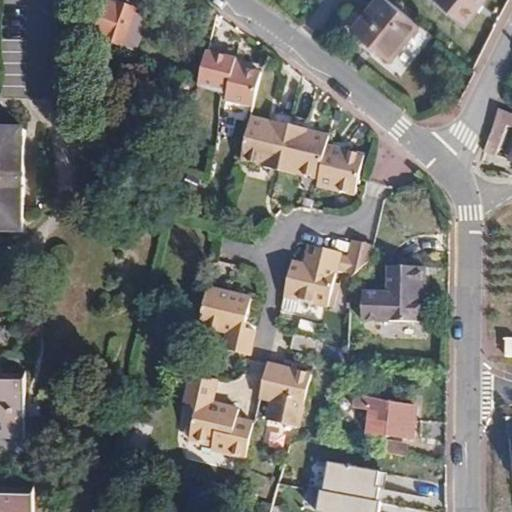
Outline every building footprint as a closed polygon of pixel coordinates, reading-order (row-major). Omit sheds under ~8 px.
[(423,25),(391,0),(376,0),(351,31),(392,62),(423,25)] [(477,0),(436,0),(462,20),(477,0)] [(137,59),(151,25),(138,20),(139,16),(121,7),(120,10),(108,5),(93,37),(137,59)] [(206,97),(262,115),(272,72),(250,66),(251,58),(218,50),(206,97)] [(501,131),(511,136),(511,142),(497,173),(507,177),(511,166),(511,122),(497,115),(475,162),(483,166),(501,131)] [(262,116),(253,155),(271,159),(270,163),(291,168),(301,120),(286,116),(284,122),(262,116)] [(338,142),(341,132),(333,130),(301,120),(291,168),(301,170),(302,166),(331,173),(338,142)] [(0,232),(24,233),(28,132),(0,131),(0,232)] [(365,192),(374,152),(338,142),(331,173),(328,183),(365,192)] [(318,246),(313,264),(303,262),(295,295),(339,307),(348,273),(368,278),(387,258),(389,251),(374,247),(362,244),(358,258),(353,257),(354,254),(318,246)] [(419,331),(421,274),(383,271),(382,302),(358,301),(357,330),(419,331)] [(223,290),(214,327),(240,333),(236,350),(262,355),(268,329),(258,326),(263,300),(223,290)] [(331,346),(306,340),(302,354),(328,361),(328,358),(331,346)] [(309,432),(324,378),(278,365),(269,404),(281,407),(277,422),(309,432)] [(0,378),(0,440),(25,442),(25,378),(0,378)] [(194,399),(212,405),(213,400),(219,402),(225,384),(201,378),(194,399)] [(223,454),(258,466),(269,431),(243,422),(246,411),(219,402),(213,400),(212,405),(201,440),(225,448),(223,454)] [(367,439),(405,447),(409,413),(357,402),(355,415),(370,418),(367,439)] [(317,511),(384,511),(385,511),(382,511),(386,500),(383,499),(388,483),(336,465),(327,493),(324,492),(317,511)] [(0,511),(31,511),(32,493),(0,493),(0,511)]
